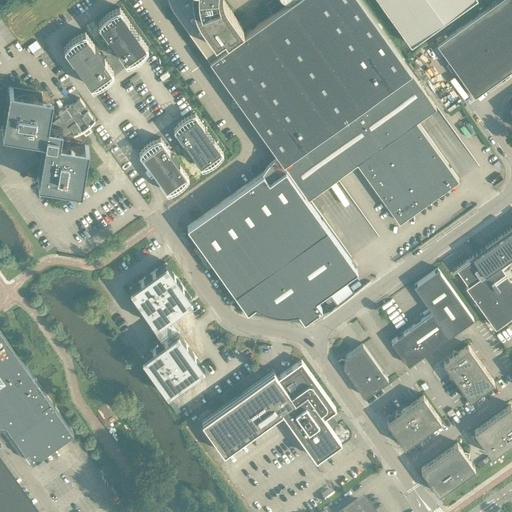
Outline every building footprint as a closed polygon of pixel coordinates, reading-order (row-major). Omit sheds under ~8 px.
[(201,47),(280,158),(305,193),(308,196),(356,161),(399,221),(458,178),(416,119),(435,105),(360,0),(290,0),(230,43),(226,38),(242,26),(227,5),(224,1),(223,0),(168,0),(169,2),(171,4),(171,6),(201,47)] [(272,12),(282,5),(278,0),(268,0),(265,2),(272,12)] [(379,0),(410,43),(470,0),(379,0)] [(511,0),(496,0),(436,43),(474,95),(511,67),(511,0)] [(99,20),(98,22),(107,34),(117,48),(126,61),(128,60),(130,59),(132,59),(134,58),(136,56),(138,55),(140,54),(141,52),(143,51),(145,49),(146,47),(147,46),(138,33),(128,19),(119,6),(117,7),(115,8),(113,9),(111,10),(109,11),(107,12),(105,13),(104,15),(102,16),(101,18),(99,20)] [(94,44),(85,31),(83,32),(81,32),(79,33),(77,34),(75,35),(73,37),(71,38),(69,39),(68,41),(66,43),(65,44),(63,46),(72,59),(73,58),(83,72),(82,73),(91,85),(94,85),(96,84),(98,83),(100,82),(102,81),(104,80),(105,78),(107,77),(109,75),(110,74),(112,72),(113,70),(104,58),(103,58),(93,44),(94,44)] [(36,41),(28,46),(36,57),(43,51),(36,41)] [(80,131),(82,129),(79,125),(85,121),(88,125),(89,124),(90,123),(91,122),(92,121),(94,119),(94,118),(93,119),(88,111),(82,115),(78,109),(85,105),(79,97),(74,101),(72,103),(73,105),(67,109),(66,107),(58,112),(60,114),(47,123),(50,105),(40,103),(41,92),(9,87),(1,130),(45,138),(37,181),(81,188),(88,144),(59,139),(72,130),(74,132),(73,133),(76,133),(78,132),(80,131)] [(174,125),(173,127),(182,140),(183,139),(193,153),(192,154),(201,166),(203,166),(205,165),(207,164),(209,163),(211,162),(213,161),(215,159),(217,158),(218,156),(220,155),(221,153),(223,151),(214,139),(213,139),(203,125),(204,125),(195,112),(192,113),(190,113),(188,114),(186,115),(184,116),(182,118),(181,119),(179,120),(177,122),(176,124),(174,125)] [(187,177),(188,176),(179,163),(169,149),(160,137),(158,137),(156,138),(154,139),(152,140),(150,141),(148,142),(146,143),(145,145),(143,147),(141,148),(140,150),(139,152),(148,164),(158,178),(167,191),(169,190),(171,190),(173,189),(175,188),(177,187),(179,185),(181,184),(182,183),(184,181),(185,179),(187,177)] [(303,194),(305,193),(280,158),(279,160),(276,155),(274,157),(272,159),(270,161),(268,163),(266,165),(265,167),(263,169),(262,171),(262,172),(187,225),(249,313),(250,313),(247,309),(255,304),(257,305),(260,307),(263,308),(265,309),(268,310),(271,311),(274,311),(277,312),(280,312),(283,312),(286,312),(289,312),(292,312),(295,311),(298,311),(303,318),(299,321),(300,321),(321,306),(315,298),(357,268),(303,194)] [(473,255),(456,267),(467,284),(465,285),(495,326),(511,313),(511,227),(480,250),(473,255)] [(150,325),(162,342),(177,330),(167,315),(191,298),(165,262),(129,287),(149,315),(154,322),(150,325)] [(432,310),(449,334),(473,317),(437,267),(413,284),(432,310)] [(325,299),(331,308),(336,304),(329,295),(325,299)] [(432,310),(390,340),(408,364),(449,334),(432,310)] [(0,423),(5,424),(32,461),(73,432),(0,329),(0,423)] [(177,330),(162,342),(157,345),(141,356),(167,392),(203,366),(177,330)] [(364,395),(388,378),(362,342),(346,354),(344,355),(343,365),(344,368),(364,395)] [(469,398),(494,380),(468,344),(459,350),(453,349),(452,355),(443,361),(449,370),(448,375),(453,375),(469,398)] [(201,421),(223,452),(282,410),(315,457),(341,439),(332,427),(334,425),(335,420),(332,417),(328,416),(325,418),(324,416),(335,408),(301,359),(277,376),(273,370),(201,421)] [(392,435),(397,436),(404,445),(440,418),(423,394),(400,410),(396,409),(395,414),(386,420),(393,429),(392,435)] [(480,438),(479,444),(485,445),(491,454),(498,449),(500,448),(504,449),(504,448),(505,444),(511,439),(511,406),(510,404),(474,430),(480,438)] [(464,477),(465,477),(466,472),(474,466),(468,457),(469,451),(463,450),(457,442),(420,468),(438,492),(460,476),(464,477)] [(0,511),(24,511),(0,477),(0,511)] [(321,497),(324,501),(334,494),(331,490),(321,497)] [(371,511),(365,502),(363,500),(346,511),(371,511)]
